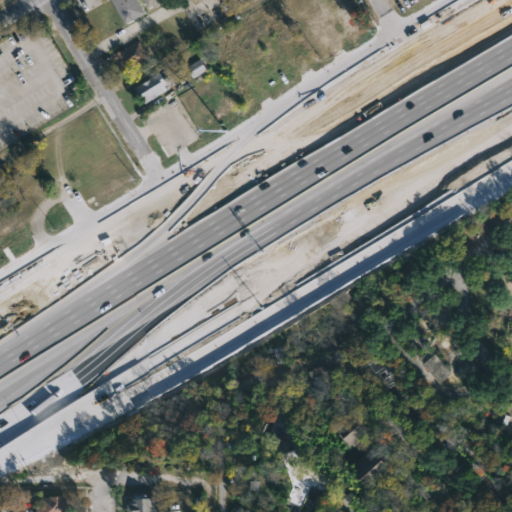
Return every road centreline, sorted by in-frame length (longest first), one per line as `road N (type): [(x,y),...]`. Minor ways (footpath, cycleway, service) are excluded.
road 1 (motorway): [(511,24),(192,227),(0,389)]
road 2 (motorway): [(0,464),(511,166)]
road 3 (secondary): [(454,0),(0,278)]
road 4 (motorway): [(0,415),(342,221)]
road 5 (motorway): [(511,5),(184,206)]
road 6 (motorway): [(489,0),(362,74),(265,118)]
road 7 (residential): [(46,0),(161,183)]
road 8 (motorway): [(184,206),(0,318)]
road 9 (motorway): [(342,221),(511,121)]
road 10 (residential): [(6,479),(199,480)]
